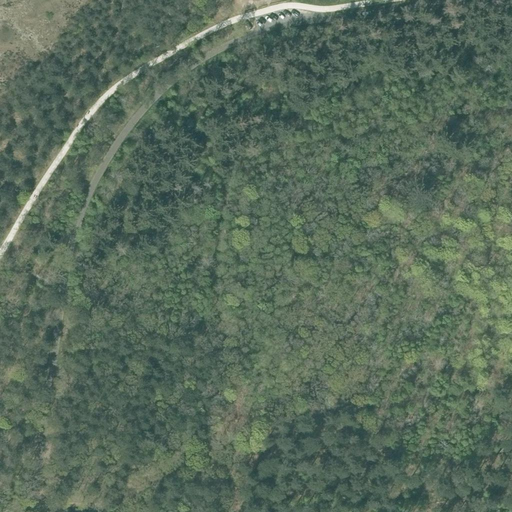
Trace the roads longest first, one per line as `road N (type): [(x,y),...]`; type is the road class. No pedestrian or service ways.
road 1 (unclassified): [(452,0),(256,32),(165,83),(123,132),(76,227),(31,511)]
road 2 (track): [(511,383),(239,422),(114,503),(33,501)]
